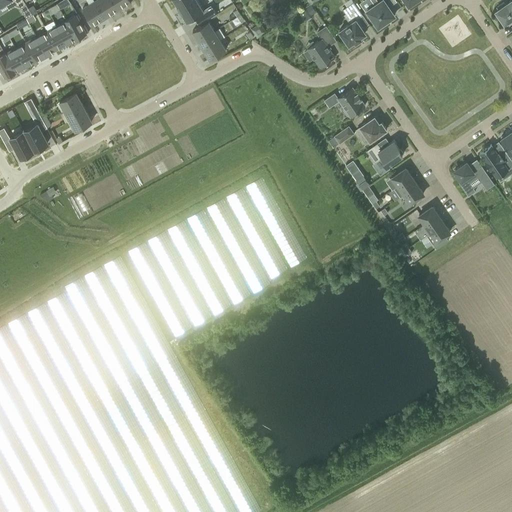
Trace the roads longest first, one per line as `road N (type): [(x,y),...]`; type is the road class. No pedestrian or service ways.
road 1 (residential): [(361,59),(307,82),(247,54),(199,78)]
road 2 (residential): [(361,59),(435,161)]
road 3 (residential): [(119,124),(12,183)]
